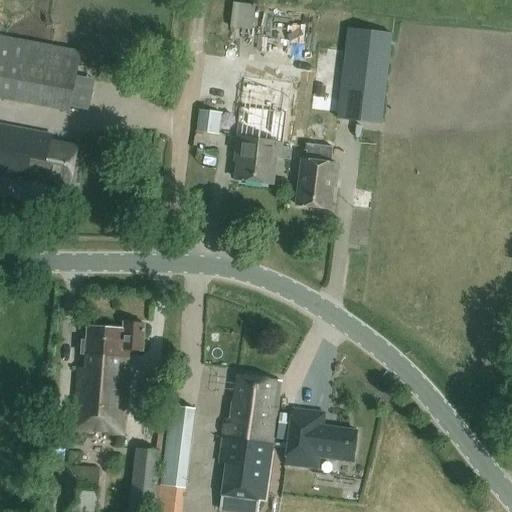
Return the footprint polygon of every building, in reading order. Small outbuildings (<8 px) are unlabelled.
[(256,1),(247,0),(232,0),(229,26),(253,28),(256,1)] [(348,29),(338,119),(381,124),(392,34),(348,29)] [(0,97),(68,112),(80,53),(0,36),(0,97)] [(240,107),(236,138),(239,139),(237,153),(240,154),(237,179),(272,185),(276,159),(290,160),(292,146),(285,145),(291,84),(243,78),(241,93),(247,95),(246,108),(240,107)] [(0,109),(0,121),(26,127),(29,116),(0,109)] [(199,109),(197,132),(220,135),(223,113),(199,109)] [(70,184),(77,147),(51,142),(52,136),(0,125),(0,177),(26,182),(27,176),(70,184)] [(331,164),(333,147),(308,144),(306,161),(302,160),(296,206),(331,211),(335,182),(337,182),(339,165),(331,164)] [(143,351),(145,325),(124,323),(123,330),(87,327),(86,342),(82,342),(82,355),(86,355),(85,369),(79,369),(74,431),(123,435),(129,350),(143,351)] [(273,444),(281,383),(240,377),(233,421),(226,420),(223,437),(273,444)] [(186,483),(196,405),(173,403),(164,480),(186,483)] [(353,461),(357,430),(323,426),(325,413),(293,409),(286,465),(318,469),(319,457),(353,461)] [(265,501),(273,444),(223,437),(220,463),(227,464),(221,510),(232,511),(256,511),(258,500),(265,501)] [(151,511),(154,511),(159,472),(160,454),(137,451),(131,510),(151,511)] [(96,511),(99,468),(67,466),(64,511),(96,511)] [(180,511),(200,511),(201,494),(181,494),(180,511)]
